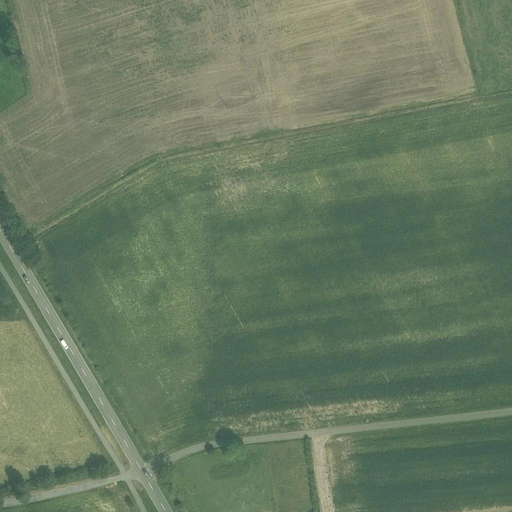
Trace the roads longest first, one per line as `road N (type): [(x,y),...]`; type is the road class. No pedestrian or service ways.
road 1 (unclassified): [(144,476),(201,447),(511,415)]
road 2 (secondary): [(144,476),(0,228)]
